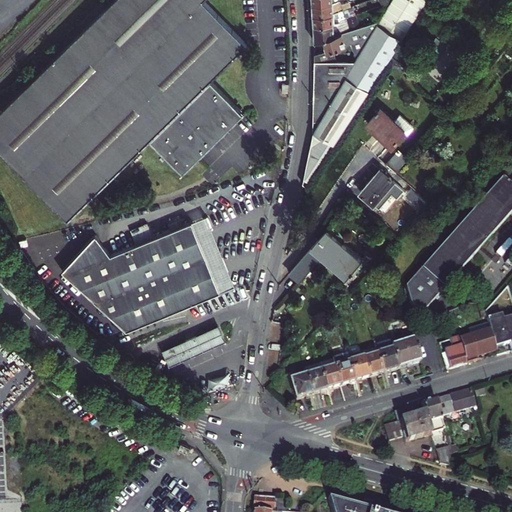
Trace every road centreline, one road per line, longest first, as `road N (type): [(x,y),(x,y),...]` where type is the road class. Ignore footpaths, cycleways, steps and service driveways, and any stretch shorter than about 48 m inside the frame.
road 1 (residential): [(300,0),(303,116),(244,435)]
road 2 (secondary): [(0,292),(122,391),(184,422),(244,435)]
road 3 (residential): [(511,364),(312,424),(244,435)]
road 4 (secondary): [(244,435),(511,507)]
road 5 (secondary): [(244,435),(105,366),(33,306)]
